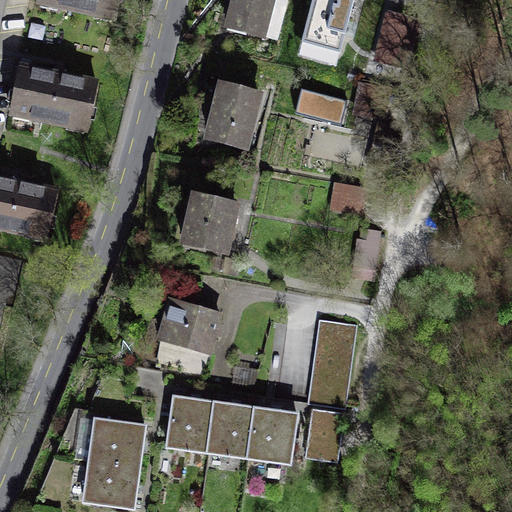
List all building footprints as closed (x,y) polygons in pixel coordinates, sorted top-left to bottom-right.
[(42,0),(41,9),(120,25),(125,0),(42,0)] [(226,0),(219,34),(263,43),(264,40),(278,43),(287,0),(226,0)] [(354,0),(353,0),(313,0),(302,43),(340,53),(354,0)] [(418,20),(388,13),(381,43),(390,46),(386,62),(407,67),(418,20)] [(23,69),(13,122),(91,138),(102,85),(23,69)] [(211,88),(198,146),(246,156),(259,99),(211,88)] [(346,100),(301,88),(295,112),(340,124),(346,100)] [(395,126),(380,123),(370,165),(385,169),(395,126)] [(0,181),(0,237),(50,247),(60,192),(0,181)] [(336,184),(332,210),(360,215),(365,189),(336,184)] [(184,199),(174,252),(226,262),(236,208),(184,199)] [(360,242),(356,275),(370,277),(374,243),(360,242)] [(0,367),(22,262),(0,257),(0,367)] [(158,324),(152,346),(209,361),(220,319),(163,303),(158,324)] [(320,331),(310,403),(342,407),(347,370),(351,335),(320,331)] [(167,403),(160,455),(287,472),(294,420),(273,417),(231,412),(188,406),(167,403)] [(311,420),(306,459),(336,463),(338,442),(341,424),(311,420)] [(141,431),(88,425),(78,511),(90,511),(131,511),(134,495),(138,452),(141,431)]
